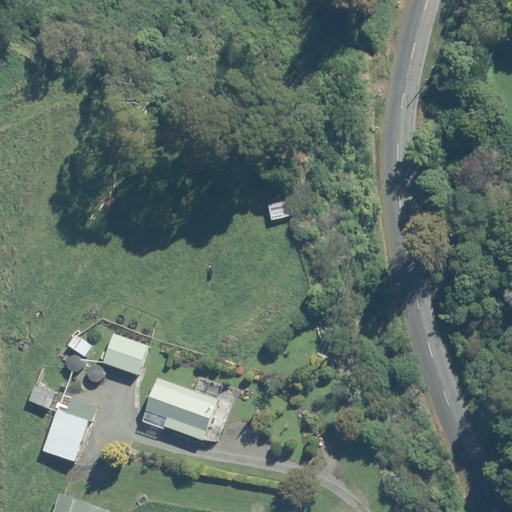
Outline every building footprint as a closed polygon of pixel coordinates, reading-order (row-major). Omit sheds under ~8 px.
[(285,197),(267,200),(270,221),(288,219),(285,197)] [(92,344),(75,333),(66,346),(83,357),(92,344)] [(146,344),(111,333),(103,362),(137,372),(146,344)] [(198,393),(158,378),(141,425),(162,432),(165,426),(211,443),(231,388),(203,378),(198,393)] [(37,383),(28,399),(47,409),(56,393),(37,383)] [(68,412),(56,407),(41,452),(75,463),(94,406),(73,399),(68,412)] [(118,511),(59,492),(52,511),(118,511)]
